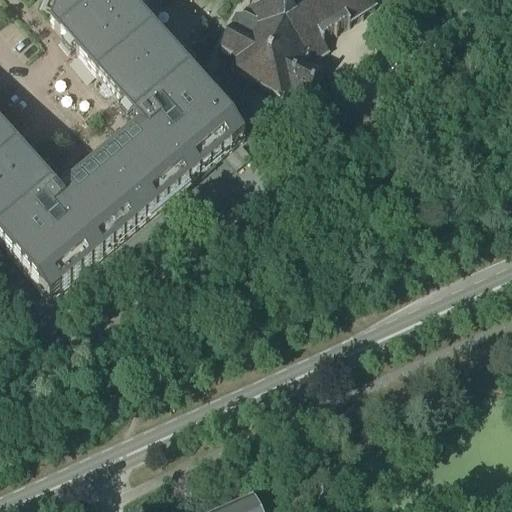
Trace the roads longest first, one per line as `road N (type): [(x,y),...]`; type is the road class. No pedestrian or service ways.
road 1 (residential): [(0,410),(489,0)]
road 2 (primary): [(11,511),(511,286)]
